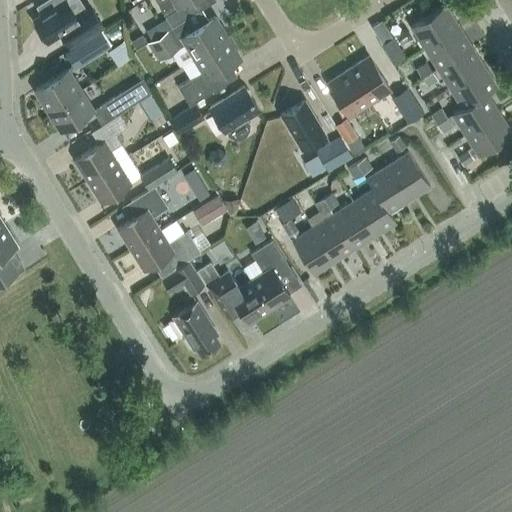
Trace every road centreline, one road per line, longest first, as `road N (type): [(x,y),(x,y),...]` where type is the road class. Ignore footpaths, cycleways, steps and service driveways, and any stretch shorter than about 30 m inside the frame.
road 1 (residential): [(185,395),(206,392),(511,204)]
road 2 (residential): [(185,395),(165,390),(23,155),(1,133)]
road 3 (residential): [(265,0),(299,44),(320,44),(392,0)]
